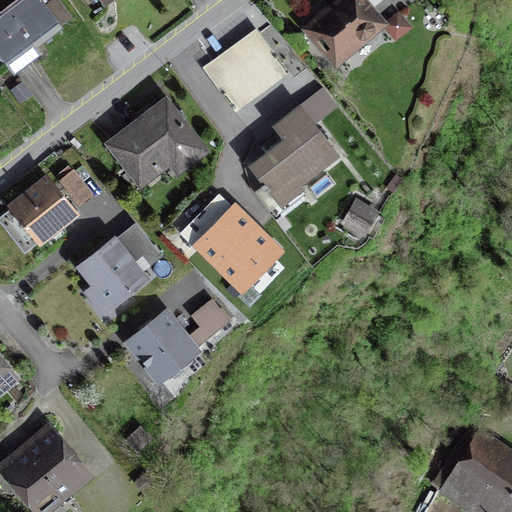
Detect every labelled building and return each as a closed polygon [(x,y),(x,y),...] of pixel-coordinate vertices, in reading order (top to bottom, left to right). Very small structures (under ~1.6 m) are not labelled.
[(0,53),(10,66),(61,27),(40,0),(25,0),(0,19),(0,53)] [(362,0),(341,0),(308,28),(336,62),(382,23),(362,0)] [(256,28),(203,66),(233,107),(285,68),(256,28)] [(166,101),(110,143),(139,181),(175,154),(184,166),(204,150),(166,101)] [(286,139),(251,166),(264,183),(261,185),(266,190),(268,188),(278,200),(337,154),(300,107),(275,126),(286,139)] [(13,206),(25,222),(11,233),(25,252),(74,213),(47,179),(13,206)] [(220,193),(184,229),(238,282),(273,246),(220,193)] [(372,211),(358,203),(346,222),(360,231),(372,211)] [(114,239),(80,266),(111,305),(145,278),(114,239)] [(245,280),(260,294),(281,271),(272,263),(266,270),(259,264),(245,280)] [(229,320),(212,299),(192,315),(201,326),(186,338),(166,313),(130,341),(159,379),(195,350),(194,348),(229,320)] [(0,385),(11,377),(0,364),(0,385)] [(127,439),(137,450),(150,437),(140,427),(127,439)] [(49,428),(3,466),(41,511),(88,473),(49,428)] [(480,511),(511,511),(511,463),(465,432),(433,483),(423,477),(408,503),(420,509),(431,489),(433,490),(436,485),(439,486),(429,502),(443,511),(450,511),(460,498),(480,511)]
